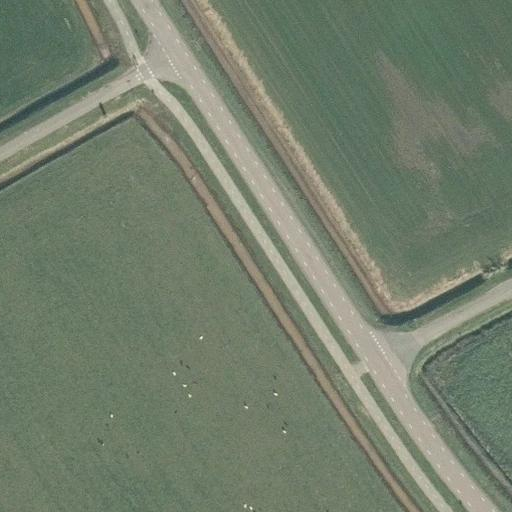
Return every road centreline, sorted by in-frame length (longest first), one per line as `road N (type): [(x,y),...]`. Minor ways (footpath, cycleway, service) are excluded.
road 1 (tertiary): [(375,360),(178,55)]
road 2 (unclassified): [(0,154),(178,55)]
road 3 (tertiary): [(484,511),(375,360)]
road 4 (unclassified): [(375,360),(511,289)]
